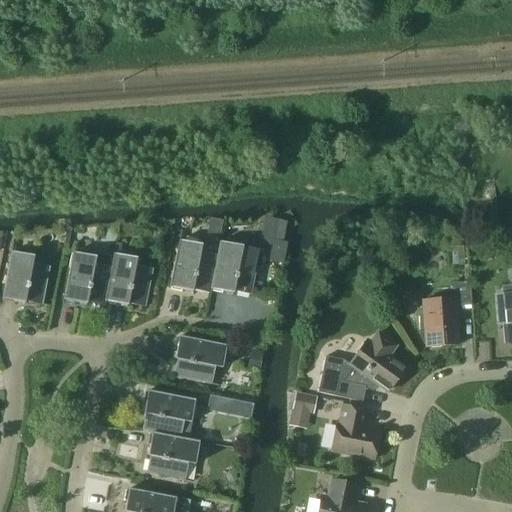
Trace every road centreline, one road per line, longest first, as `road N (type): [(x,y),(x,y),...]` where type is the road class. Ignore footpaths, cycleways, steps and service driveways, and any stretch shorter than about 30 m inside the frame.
road 1 (residential): [(397,509),(412,420),(428,386),(444,375),(511,369)]
road 2 (residential): [(72,511),(99,352)]
road 3 (residential): [(0,489),(14,410),(13,347)]
